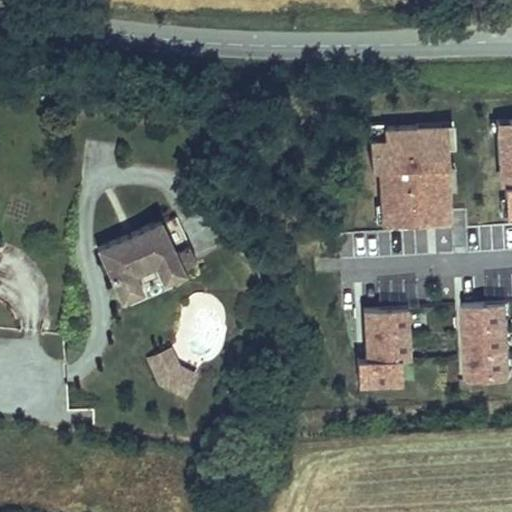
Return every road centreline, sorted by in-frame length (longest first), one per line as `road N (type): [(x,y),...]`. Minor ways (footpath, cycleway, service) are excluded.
road 1 (secondary): [(414,43),(224,43),(0,19)]
road 2 (residential): [(511,264),(352,270)]
